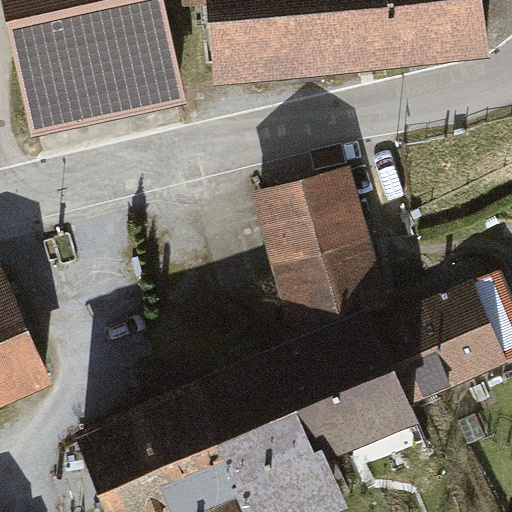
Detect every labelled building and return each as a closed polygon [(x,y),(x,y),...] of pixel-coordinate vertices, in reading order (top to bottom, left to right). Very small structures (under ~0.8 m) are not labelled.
[(10,0),(38,131),(188,99),(167,0),(10,0)] [(387,65),(379,0),(180,0),(181,5),(204,2),(212,85),(387,65)] [(379,0),(387,65),(492,53),(486,0),(379,0)] [(350,166),(251,193),(271,264),(370,237),(350,166)] [(370,237),(271,264),(293,336),(368,306),(371,313),(391,305),(370,237)] [(0,401),(49,380),(0,266),(0,401)] [(391,305),(371,313),(406,401),(511,356),(511,299),(500,270),(406,309),(403,300),(391,305)] [(406,401),(371,313),(368,306),(293,336),(267,346),(308,451),(321,445),(327,458),(415,424),(406,401)] [(308,451),(267,346),(220,364),(219,366),(262,470),(308,451)] [(262,470),(219,366),(190,378),(237,492),(188,511),(341,511),(348,509),(327,458),(321,445),(308,451),(262,470)] [(190,378),(68,429),(102,511),(188,511),(237,492),(190,378)]
